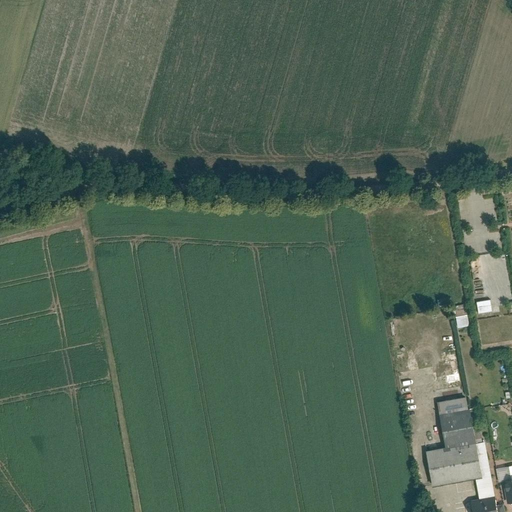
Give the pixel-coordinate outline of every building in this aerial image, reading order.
[(491,311),(490,299),(476,300),(476,312),(491,311)] [(456,327),(468,325),(466,314),(454,315),(456,327)] [(439,355),(445,383),(460,380),(454,352),(439,355)] [(431,488),(476,480),(480,500),(499,496),(495,476),(489,442),(481,444),(474,408),(443,414),(450,450),(425,455),(431,488)] [(511,466),(510,467),(511,474),(511,479),(503,481),(509,503),(511,502),(511,466)] [(502,511),(499,496),(471,502),(472,511),(502,511)]
